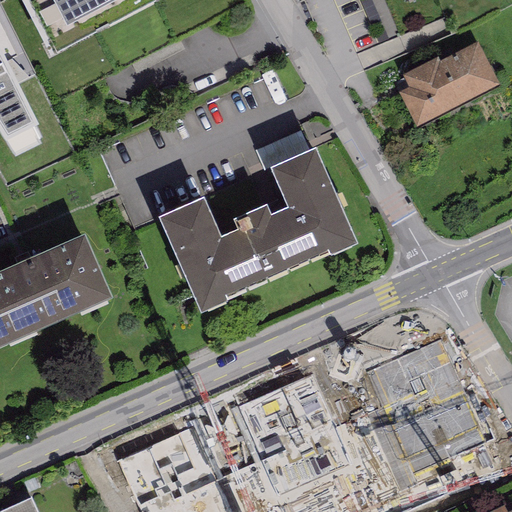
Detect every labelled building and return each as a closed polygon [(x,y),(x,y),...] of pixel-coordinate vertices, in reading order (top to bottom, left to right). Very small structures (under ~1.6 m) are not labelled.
[(175,0),(16,0),(50,65),(175,0)] [(399,96),(416,130),(499,89),(477,46),(439,65),(437,61),(402,79),(408,91),(399,96)] [(0,140),(15,164),(39,151),(32,137),(38,135),(0,58),(0,140)] [(307,153),(298,133),(254,152),(262,172),(307,153)] [(203,207),(159,227),(201,322),(227,311),(225,306),(327,261),(329,266),(357,253),(314,157),(270,176),(281,201),(264,208),(267,214),(234,229),(238,238),(220,246),(203,207)] [(0,355),(112,308),(84,243),(31,265),(26,253),(15,258),(20,271),(0,279),(0,355)]
